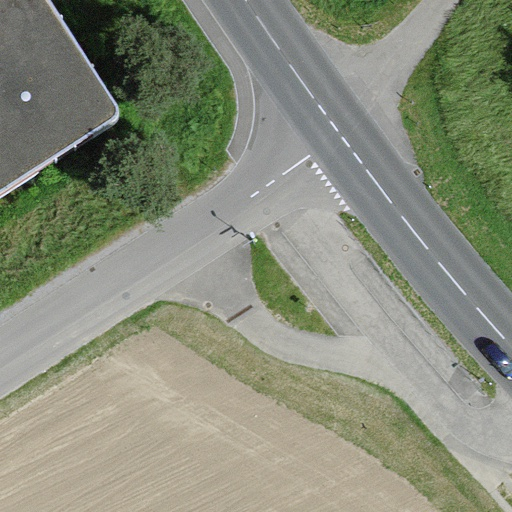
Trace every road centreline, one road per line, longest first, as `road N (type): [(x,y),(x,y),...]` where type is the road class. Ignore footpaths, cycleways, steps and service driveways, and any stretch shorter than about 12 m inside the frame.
road 1 (residential): [(339,133),(0,365)]
road 2 (secondary): [(339,133),(511,346)]
road 3 (residential): [(442,0),(339,133)]
road 4 (secondary): [(245,0),(339,133)]
